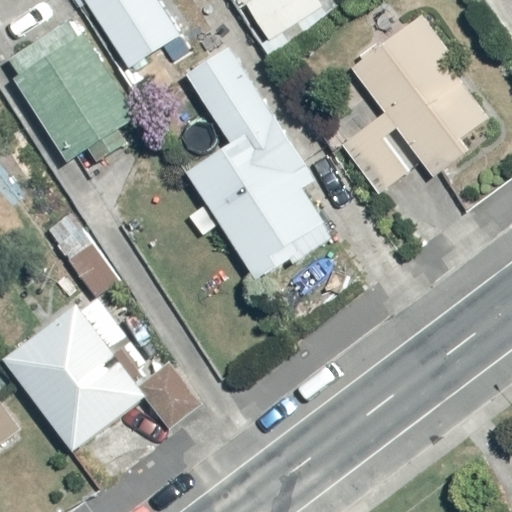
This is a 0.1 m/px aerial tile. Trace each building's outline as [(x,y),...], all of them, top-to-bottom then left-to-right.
[(182,36),(159,0),(88,0),(133,68),(182,36)] [(235,0),(246,18),(253,13),(270,41),(334,0),(235,0)] [(98,160),(104,169),(142,144),(136,135),(147,128),(75,18),(8,62),(79,172),(98,160)] [(344,141),(381,196),(426,165),(436,179),(476,152),(468,139),(494,122),(426,21),(357,68),(387,112),(344,141)] [(236,145),(191,173),(207,198),(188,211),(206,240),(226,227),(263,285),(337,238),(305,188),(318,180),(234,48),(192,75),(236,145)] [(121,271),(74,209),(47,229),(94,291),(121,271)] [(8,358),(78,452),(144,403),(172,440),(217,407),(179,356),(158,372),(131,335),(98,292),(8,358)] [(0,454),(29,432),(0,394),(0,454)]
